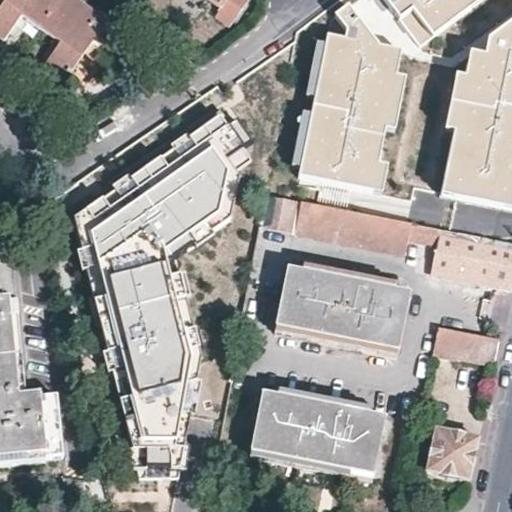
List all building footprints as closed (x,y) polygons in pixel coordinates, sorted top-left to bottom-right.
[(40,32),(61,0),(10,0),(6,6),(0,14),(0,37),(6,42),(23,19),(40,32)] [(108,21),(77,0),(61,0),(40,32),(59,45),(42,68),(63,83),(108,21)] [(208,0),(219,7),(216,18),(229,27),(246,0),(208,0)] [(393,0),(421,35),(467,0),(393,0)] [(294,173),(382,192),(389,159),(375,156),(382,123),(394,126),(406,68),(395,66),(400,43),(381,39),(349,1),(333,9),(347,23),(345,32),(324,27),(294,173)] [(511,207),(511,6),(485,30),(483,44),(467,41),(463,65),(451,63),(439,125),(451,127),(439,194),(511,207)] [(96,86),(113,62),(95,50),(91,54),(100,62),(87,82),(96,86)] [(145,172),(73,225),(138,481),(177,480),(200,360),(175,259),(230,222),(245,150),(252,145),(237,122),(232,125),(211,139),(204,129),(189,140),(196,150),(181,161),(174,151),(160,161),(168,171),(153,182),(145,172)] [(189,140),(174,151),(181,161),(196,150),(189,140)] [(160,161),(145,172),(153,182),(168,171),(160,161)] [(0,208),(10,220),(31,201),(0,166),(0,208)] [(410,241),(412,225),(264,199),(259,229),(407,255),(410,241)] [(511,291),(511,284),(511,243),(412,225),(410,241),(438,246),(433,276),(511,291)] [(9,302),(5,264),(0,264),(0,465),(63,458),(57,400),(41,402),(40,399),(21,401),(11,318),(18,318),(17,302),(9,302)] [(398,351),(410,293),(288,269),(276,326),(345,340),(398,351)] [(437,328),(432,357),(456,361),(456,358),(494,366),(500,341),(486,337),(437,328)] [(500,339),(489,328),(486,337),(500,341),(500,339)] [(372,476),(384,420),(263,395),(251,452),(372,476)] [(468,483),(478,441),(436,432),(427,474),(468,483)] [(229,511),(230,497),(212,495),(211,511),(229,511)]
